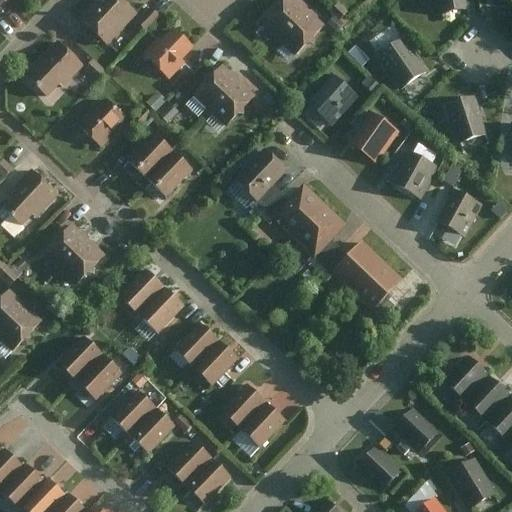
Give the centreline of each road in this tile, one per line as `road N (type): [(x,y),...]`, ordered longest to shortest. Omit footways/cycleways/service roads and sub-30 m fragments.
road 1 (residential): [(162,258),(337,426)]
road 2 (residential): [(301,146),(466,298)]
road 3 (residential): [(337,426),(466,298)]
road 4 (residential): [(21,406),(128,511)]
road 5 (residential): [(0,117),(95,206)]
